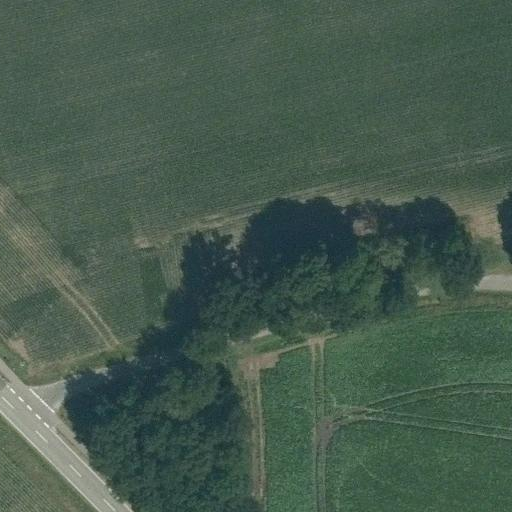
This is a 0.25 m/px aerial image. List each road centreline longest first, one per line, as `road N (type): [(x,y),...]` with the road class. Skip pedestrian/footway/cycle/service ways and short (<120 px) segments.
road 1 (residential): [(15,408),(398,294),(511,287)]
road 2 (secondary): [(115,511),(15,408)]
